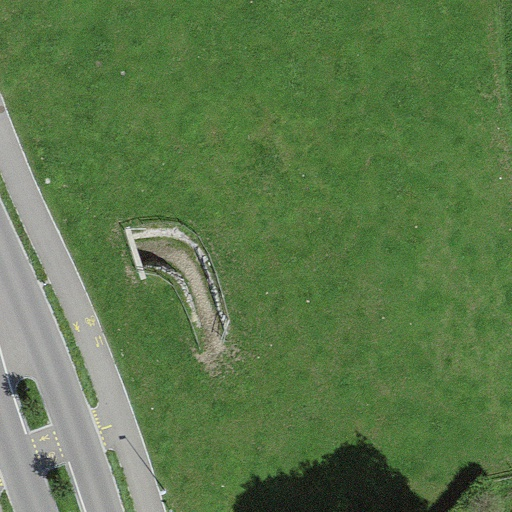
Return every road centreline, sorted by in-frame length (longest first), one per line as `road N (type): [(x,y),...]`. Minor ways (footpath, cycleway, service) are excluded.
road 1 (track): [(0,299),(152,253),(194,270),(228,373)]
road 2 (secondary): [(0,311),(70,511)]
